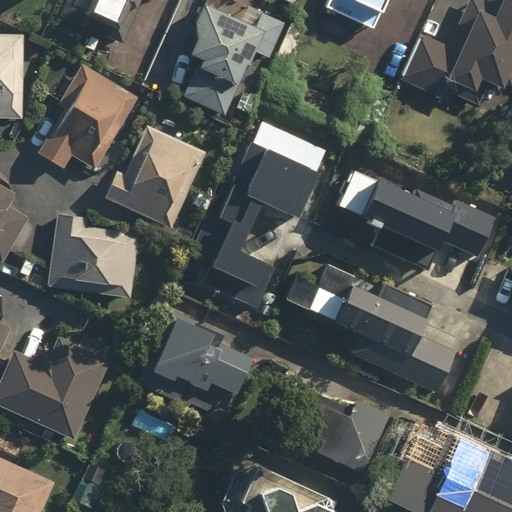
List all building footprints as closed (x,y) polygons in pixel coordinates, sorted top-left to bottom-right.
[(66,0),(59,15),(119,44),(139,0),(66,0)] [(328,0),(325,8),(372,31),(386,0),(328,0)] [(479,0),(469,0),(447,45),(422,33),(400,76),(441,96),(447,83),(474,97),(483,78),(502,88),(511,67),(511,0),(490,0),(488,4),(479,0)] [(209,6),(186,51),(205,60),(201,68),(235,86),(253,50),(272,59),(290,23),(261,9),(252,27),(209,6)] [(0,118),(20,120),(24,35),(0,33),(0,118)] [(138,98),(82,65),(59,104),(64,107),(37,153),(62,168),(69,156),(95,171),(138,98)] [(148,127),(127,171),(118,167),(103,199),(169,229),(204,153),(148,127)] [(324,167),(250,131),(184,266),(197,273),(190,286),(254,318),(281,263),(248,247),(264,215),(294,229),(324,167)] [(413,197),(353,170),(336,208),(440,254),(445,243),(477,257),(494,218),(418,185),(413,197)] [(13,192),(0,183),(0,258),(2,260),(26,219),(5,206),(13,192)] [(57,215),(47,285),(129,296),(137,233),(84,225),(85,219),(57,215)] [(433,305),(333,259),(321,284),(298,274),(285,301),(304,310),(302,316),(352,339),(348,349),(439,391),(457,352),(419,335),(433,305)] [(237,391),(256,350),(171,313),(146,368),(173,380),(174,376),(207,390),(211,380),(237,391)] [(0,348),(11,325),(0,320),(0,348)] [(55,348),(31,359),(15,352),(0,384),(0,404),(74,438),(109,361),(59,338),(55,348)] [(391,412),(359,398),(354,408),(318,391),(301,430),(321,439),(316,452),(364,474),(391,412)] [(511,511),(511,460),(465,440),(455,463),(409,443),(385,497),(419,511),(511,511)] [(239,457),(219,501),(220,511),(340,511),(352,486),(285,457),(278,474),(239,457)] [(0,511),(39,511),(53,482),(0,458),(0,511)]
